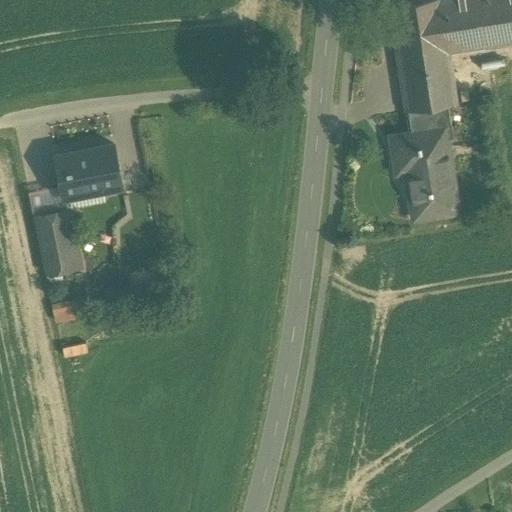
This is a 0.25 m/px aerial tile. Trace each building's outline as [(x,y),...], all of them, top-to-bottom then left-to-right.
[(438,0),(432,0),(391,6),(407,111),(408,111),(430,107),(430,108),(448,105),(448,104),(455,103),(447,52),(439,0),(438,0)] [(511,0),(439,0),(447,52),(511,42),(511,0)] [(448,105),(430,108),(435,137),(444,135),(445,139),(454,138),(448,105)] [(430,108),(430,107),(408,111),(411,134),(392,137),(398,171),(406,170),(414,218),(456,211),(445,139),(444,135),(435,137),(430,108)] [(113,144),(56,155),(64,196),(121,185),(113,144)] [(34,209),(47,207),(47,209),(58,207),(55,185),(30,189),(34,209)] [(68,207),(33,214),(41,253),(76,246),(68,207)] [(80,297),(54,302),(58,321),(84,316),(80,297)]
